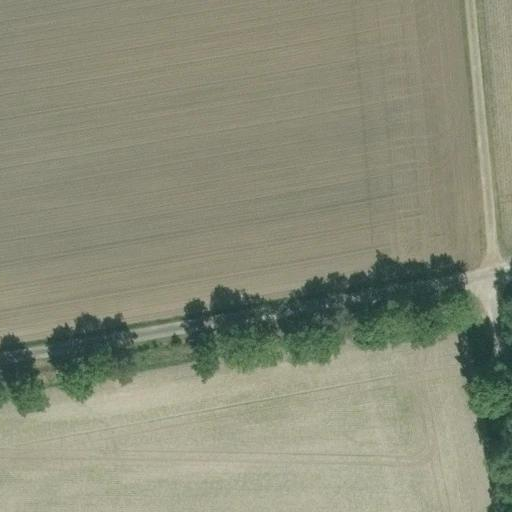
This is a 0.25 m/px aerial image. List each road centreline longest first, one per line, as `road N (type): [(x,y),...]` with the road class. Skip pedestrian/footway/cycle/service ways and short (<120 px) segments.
road 1 (unclassified): [(0,359),(487,277)]
road 2 (track): [(496,274),(470,0)]
road 3 (unclassified): [(487,277),(511,397)]
